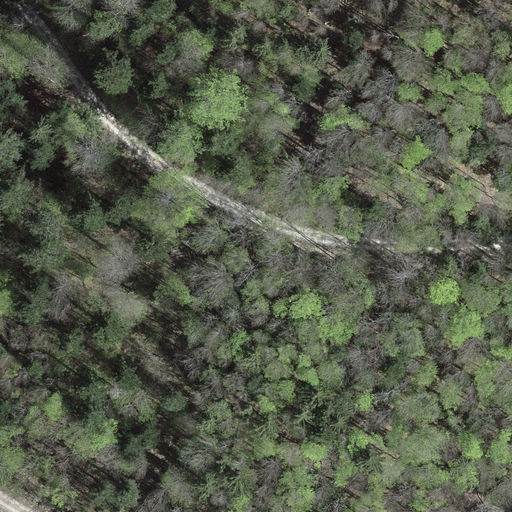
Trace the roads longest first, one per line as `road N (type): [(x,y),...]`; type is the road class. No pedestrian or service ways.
road 1 (track): [(19,0),(154,173),(317,242),(451,262),(511,253)]
road 2 (track): [(511,501),(488,511),(22,511),(0,497)]
